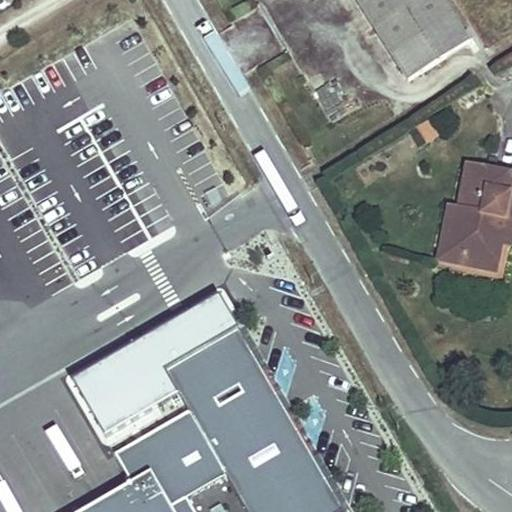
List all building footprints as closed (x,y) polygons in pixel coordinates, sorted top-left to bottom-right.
[(356,0),(409,82),(470,43),(469,42),(464,33),(442,0),(356,0)] [(467,30),(464,33),(469,42),(473,39),(467,30)] [(472,193),(477,167),(467,165),(462,191),(472,193)] [(511,174),(477,167),(472,193),(462,191),(458,209),(450,251),(478,257),(476,269),(497,273),(503,242),(498,241),(500,231),(511,233),(511,174)] [(80,248),(108,236),(81,174),(53,186),(80,248)] [(438,261),(476,269),(478,257),(450,251),(458,209),(449,207),(438,261)] [(511,243),(511,233),(500,231),(498,241),(503,242),(511,244),(511,243)] [(240,330),(167,372),(191,413),(228,476),(248,511),(343,511),(344,511),(240,330)] [(151,474),(173,511),(193,511),(186,500),(228,476),(191,413),(116,456),(132,484),(151,474)] [(132,484),(84,511),(173,511),(151,474),(132,484)]
